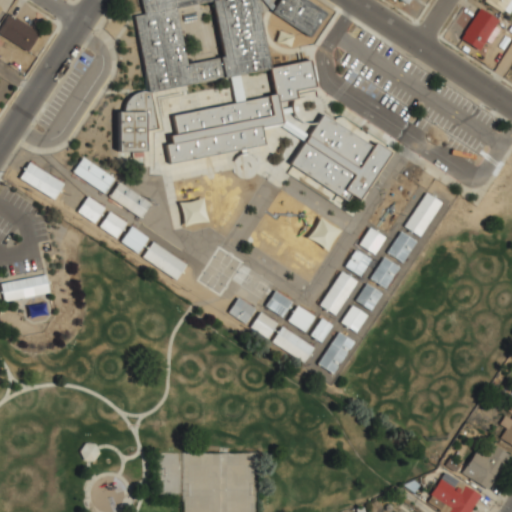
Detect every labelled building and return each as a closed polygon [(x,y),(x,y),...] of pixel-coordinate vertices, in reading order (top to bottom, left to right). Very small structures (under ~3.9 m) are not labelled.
[(255,0),(269,67),(150,91),(157,127),(146,129),(146,151),(118,150),(118,110),(125,110),(125,104),(129,98),(135,93),(141,91),(148,89),(134,15),(144,13),(141,0),(255,0)] [(278,0),(271,10),(309,36),(326,12),(308,0),(278,0)] [(511,0),(484,0),(508,14),(511,7),(511,0)] [(489,33),(495,38),(502,29),(496,25),(499,21),(482,7),(458,35),(476,50),(489,33)] [(0,25),(0,34),(26,51),(38,33),(7,14),(0,25)] [(269,67),(310,57),(316,84),(295,89),(297,97),(278,101),(282,122),(260,127),(264,143),(169,164),(164,143),(172,142),(170,134),(178,132),(174,115),(274,93),(269,67)] [(290,162),(346,199),(350,193),(359,198),(390,151),(375,141),(372,145),(323,113),(290,162)] [(73,170),(103,192),(113,177),(83,156),(73,170)] [(19,177),(52,199),(64,181),(30,159),(19,177)] [(110,195),(140,216),(150,201),(120,180),(110,195)] [(402,224),(418,235),(440,202),(424,191),(402,224)] [(78,210),(94,222),(104,207),(88,195),(78,210)] [(205,221),(203,199),(181,201),(183,224),(205,221)] [(109,211),(126,222),(116,237),(99,226),(109,211)] [(120,239),(136,251),(146,237),(130,225),(120,239)] [(358,243),(374,253),(385,236),(370,226),(358,243)] [(385,251),(400,261),(414,241),(398,231),(385,251)] [(142,255),(174,279),(185,264),(153,240),(142,255)] [(344,265),(358,275),(370,258),(355,248),(344,265)] [(369,277),(384,287),(398,267),(383,257),(369,277)] [(318,303),(334,313),(356,281),(340,270),(318,303)] [(0,280),(0,285),(3,300),(48,291),(44,272),(0,280)] [(353,299),(370,309),(380,292),(364,282),(353,299)] [(265,304),(281,315),(291,301),(275,290),(265,304)] [(228,311),(244,323),(254,308),(238,297),(228,311)] [(286,319),(303,330),(313,315),(296,304),(286,319)] [(339,321),(355,331),(366,314),(350,304),(339,321)] [(250,325),(265,337),(276,322),(261,310),(250,325)] [(309,333),(320,341),(331,324),(320,317),(309,333)] [(271,340),(303,362),(313,347),(282,325),(271,340)] [(316,362),(332,372),(353,341),(337,330),(316,362)] [(503,415),(498,424),(504,427),(499,439),(511,445),(511,418),(511,419),(503,415)] [(91,462),(100,450),(86,440),(77,452),(91,462)] [(486,489),(508,454),(491,444),(484,454),(475,449),(461,473),(486,489)] [(468,511),(480,493),(443,472),(425,503),(440,511),(468,511)]
